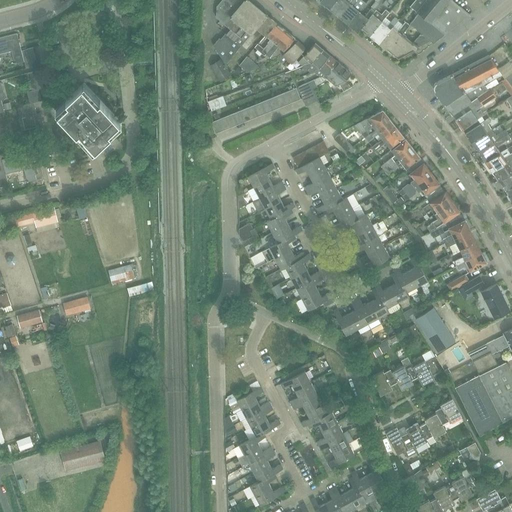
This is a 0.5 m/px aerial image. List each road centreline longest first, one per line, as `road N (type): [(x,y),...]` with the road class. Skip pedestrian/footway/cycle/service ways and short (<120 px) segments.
road 1 (residential): [(0,203),(100,176),(140,138),(121,0)]
road 2 (residential): [(405,511),(346,357),(266,313)]
road 3 (residential): [(219,511),(214,317),(230,296)]
road 4 (residential): [(304,496),(272,435),(289,426),(250,349),(266,313)]
road 5 (tertiary): [(511,258),(450,156),(389,88)]
road 6 (residential): [(370,283),(340,299),(311,244),(313,219),(273,143)]
road 7 (residential): [(230,296),(229,170),(273,143)]
road 8 (residential): [(389,88),(407,86),(511,3)]
road 9 (tertiary): [(389,88),(284,0)]
road 10 (residential): [(273,143),(373,88),(389,88)]
